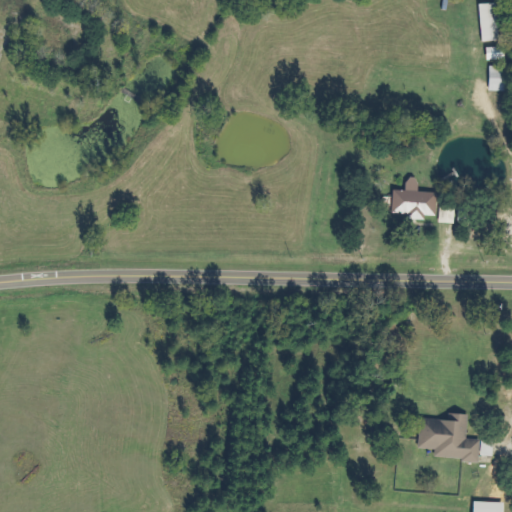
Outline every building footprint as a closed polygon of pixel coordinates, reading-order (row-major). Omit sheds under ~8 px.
[(0,17),(20,24),(27,0),(2,0),(0,7),(0,17)] [(57,20),(59,13),(44,9),(36,43),(69,52),(75,25),(57,20)] [(484,90),(501,90),(501,65),(484,65),(484,90)] [(432,192),(388,190),(386,215),(431,217),(432,192)] [(414,419),(412,448),(429,449),(429,458),(474,461),(475,440),(461,439),(463,415),(445,414),(445,421),(414,419)]
